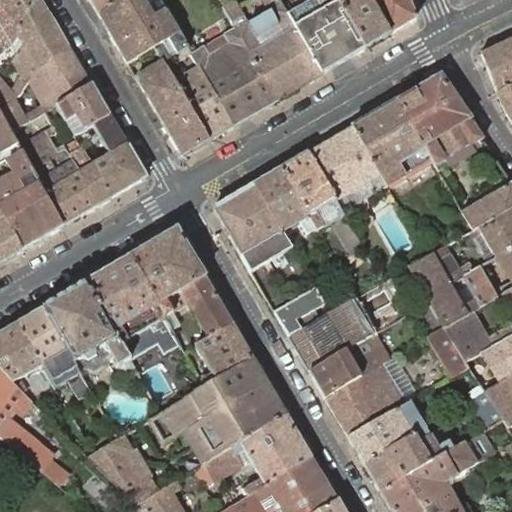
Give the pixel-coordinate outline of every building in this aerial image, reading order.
[(46,11),(39,0),(0,0),(0,44),(3,49),(11,45),(17,54),(21,46),(36,17),(46,11)] [(124,0),(88,0),(100,19),(124,0)] [(179,36),(162,8),(149,15),(141,2),(144,0),(124,0),(100,19),(128,67),(154,51),(163,65),(187,50),(179,36)] [(235,31),(277,102),(322,76),(296,30),(287,16),(280,5),(277,0),(261,0),(269,12),(283,36),(262,48),(248,24),(233,0),(216,0),(222,10),(235,31)] [(314,0),(287,16),(296,30),(323,14),(314,0)] [(314,0),(323,14),(296,30),(322,76),(365,51),(344,15),(335,0),(314,0)] [(335,0),(344,15),(365,51),(390,36),(373,7),(369,0),(335,0)] [(417,20),(408,0),(369,0),(373,7),(390,36),(417,20)] [(21,46),(17,54),(12,63),(21,78),(10,95),(0,82),(0,110),(15,100),(20,97),(19,96),(30,79),(37,71),(36,70),(69,49),(46,11),(36,17),(21,46)] [(269,12),(248,24),(262,48),(283,36),(269,12)] [(233,127),(277,102),(235,31),(224,38),(230,46),(209,59),(204,50),(192,57),(192,58),(233,127)] [(511,39),(480,55),(505,113),(511,124),(511,39)] [(92,88),(69,49),(36,70),(37,71),(30,79),(45,106),(49,112),(56,108),(92,88)] [(208,142),(233,127),(192,58),(167,73),(208,142)] [(182,158),(208,142),(167,73),(167,72),(163,65),(136,80),(140,87),(182,158)] [(441,77),(397,103),(425,150),(428,156),(431,161),(436,169),(445,164),(483,141),(441,77)] [(109,117),(92,88),(56,108),(66,125),(74,138),(92,128),(109,117)] [(15,100),(0,110),(0,118),(10,135),(27,124),(28,124),(25,118),(15,100)] [(397,103),(352,129),(386,188),(404,177),(397,166),(417,154),(420,159),(422,160),(428,156),(425,150),(397,103)] [(49,112),(45,106),(25,118),(28,124),(44,114),(49,112)] [(66,125),(56,108),(49,112),(44,114),(55,132),(66,125)] [(146,179),(109,117),(92,128),(110,158),(92,168),(111,199),(146,179)] [(0,118),(0,151),(2,155),(16,147),(14,143),(10,135),(0,118)] [(74,138),(66,125),(55,132),(57,136),(65,150),(77,143),(74,138)] [(352,129),(307,155),(342,215),(352,209),(345,198),(369,183),(376,195),(386,188),(352,129)] [(57,155),(65,150),(57,136),(49,140),(57,155)] [(21,156),(62,229),(97,208),(65,150),(57,155),(49,140),(21,156)] [(97,208),(111,199),(92,168),(77,143),(65,150),(97,208)] [(16,147),(2,155),(7,164),(21,156),(20,155),(16,147)] [(476,156),(471,148),(445,164),(449,172),(476,156)] [(397,166),(404,177),(431,161),(428,156),(422,160),(420,159),(417,154),(397,166)] [(308,219),(315,231),(317,234),(333,224),(349,251),(359,245),(343,218),(342,215),(307,155),(280,171),(308,219)] [(0,215),(21,252),(62,229),(21,156),(7,164),(6,165),(13,176),(0,184),(0,215)] [(6,165),(0,168),(0,184),(13,176),(6,165)] [(254,187),(282,234),(300,224),(307,236),(315,231),(308,219),(280,171),(254,187)] [(477,205),(462,213),(473,232),(483,227),(511,209),(511,183),(509,179),(474,200),(477,205)] [(345,198),(352,209),(376,195),(369,183),(345,198)] [(251,275),(291,251),(282,234),(254,187),(213,211),(251,275)] [(511,209),(483,227),(473,232),(469,235),(472,240),(486,232),(500,257),(511,250),(511,209)] [(0,265),(21,252),(0,215),(0,265)] [(177,232),(130,260),(168,324),(176,319),(173,315),(166,302),(181,293),(205,279),(177,232)] [(486,232),(472,240),(487,265),(489,264),(500,257),(486,232)] [(428,259),(408,271),(426,301),(450,286),(462,280),(464,279),(473,273),(467,264),(456,270),(444,250),(428,259)] [(511,291),(511,250),(500,257),(489,264),(487,265),(473,273),(464,279),(477,302),(464,309),(450,286),(426,301),(428,305),(443,331),(464,319),(471,315),(480,310),(501,298),(511,291)] [(130,260),(86,285),(130,362),(139,357),(133,346),(129,345),(128,342),(159,324),(160,327),(159,331),(165,341),(174,335),(168,324),(130,260)] [(209,340),(232,326),(205,279),(181,293),(188,306),(209,340)] [(477,302),(464,279),(462,280),(450,286),(464,309),(477,302)] [(86,285),(43,311),(74,364),(79,374),(88,369),(89,369),(89,370),(90,371),(91,371),(91,372),(92,372),(93,372),(94,372),(95,372),(96,372),(97,372),(98,371),(99,370),(100,370),(100,369),(101,369),(101,368),(101,367),(101,366),(102,366),(101,364),(101,363),(101,362),(100,362),(109,356),(117,369),(118,369),(122,374),(133,368),(130,362),(86,285)] [(289,340),(330,316),(315,291),(308,295),(282,310),(274,314),(289,340)] [(511,328),(511,291),(501,298),(505,304),(510,301),(511,303),(511,328),(511,329),(511,328)] [(166,302),(173,315),(188,306),(181,293),(166,302)] [(310,374),(373,337),(354,303),(330,316),(289,340),(310,374)] [(43,311),(17,326),(42,368),(48,379),(62,372),(79,402),(91,395),(79,374),(74,364),(43,311)] [(443,331),(465,365),(511,337),(511,328),(511,329),(511,328),(487,342),(471,315),(464,319),(443,331)] [(17,326),(0,335),(0,371),(12,384),(23,394),(26,392),(19,380),(42,368),(17,326)] [(201,382),(205,389),(215,383),(253,361),(232,326),(209,340),(195,349),(211,377),(201,382)] [(457,377),(468,370),(465,365),(443,331),(427,341),(451,380),(457,377)] [(310,374),(325,400),(381,367),(388,363),(373,337),(310,374)] [(468,370),(484,395),(511,378),(511,337),(465,365),(468,370)] [(388,363),(381,367),(404,407),(410,404),(416,400),(393,360),(388,363)] [(205,389),(170,410),(184,434),(203,466),(241,444),(286,417),(253,361),(215,383),(205,389)] [(325,400),(348,440),(404,407),(381,367),(325,400)] [(468,370),(457,377),(473,403),(485,396),(484,395),(468,370)] [(0,371),(0,439),(1,440),(10,448),(40,472),(58,486),(66,476),(48,462),(53,457),(7,420),(6,419),(0,425),(0,399),(1,399),(6,404),(7,403),(16,410),(21,415),(31,402),(23,394),(12,384),(0,371)] [(502,424),(507,431),(511,427),(511,378),(484,395),(485,396),(502,424)] [(491,430),(502,424),(485,396),(473,403),(491,430)] [(6,419),(7,420),(16,410),(7,403),(6,404),(1,399),(0,399),(0,425),(6,419)] [(348,440),(364,466),(425,431),(410,404),(404,407),(348,440)] [(170,410),(161,416),(150,422),(164,446),(184,434),(170,410)] [(312,460),(286,417),(241,444),(245,452),(262,481),(266,488),(312,460)] [(364,466),(380,494),(441,459),(454,452),(449,442),(436,450),(425,431),(364,466)] [(114,434),(90,447),(95,455),(118,441),(114,434)] [(88,459),(137,506),(160,493),(151,477),(153,476),(136,450),(135,451),(126,436),(118,441),(95,455),(88,459)] [(479,466),(494,457),(482,436),(466,444),(479,466)] [(1,440),(0,441),(0,457),(1,458),(10,448),(1,440)] [(245,452),(241,444),(203,466),(214,485),(243,468),(236,457),(245,452)] [(456,511),(442,487),(479,466),(466,444),(454,452),(441,459),(380,494),(390,511),(456,511)] [(90,447),(82,452),(88,459),(95,455),(90,447)] [(322,511),(337,504),(312,460),(266,488),(248,498),(224,511),(322,511)] [(214,485),(203,466),(196,472),(206,490),(214,485)] [(248,498),(266,488),(262,481),(244,492),(248,498)] [(138,507),(143,511),(181,511),(172,494),(180,490),(176,483),(160,493),(137,506),(138,507)] [(219,511),(224,511),(248,498),(244,492),(242,489),(215,505),(219,511)]
